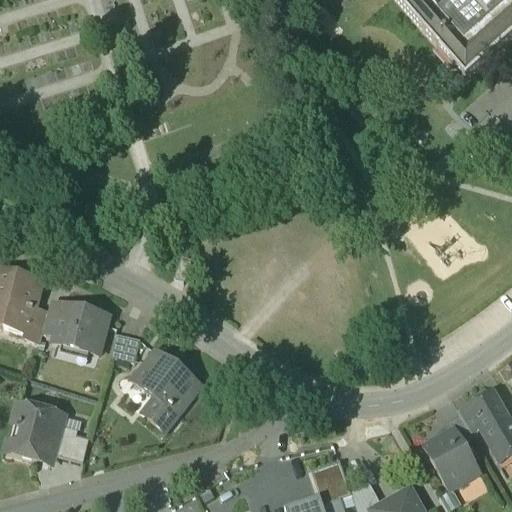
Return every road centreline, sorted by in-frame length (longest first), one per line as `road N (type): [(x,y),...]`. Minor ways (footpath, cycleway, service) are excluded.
road 1 (residential): [(0,239),(327,440)]
road 2 (residential): [(327,440),(365,445),(401,438),(511,377)]
road 3 (residential): [(141,511),(241,483),(327,440)]
